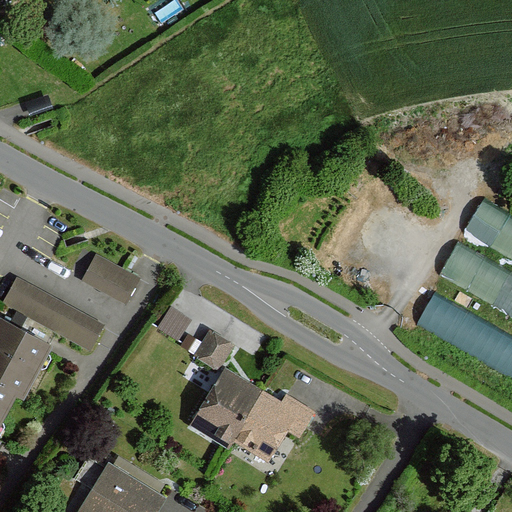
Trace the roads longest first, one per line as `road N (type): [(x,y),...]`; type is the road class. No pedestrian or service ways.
road 1 (motorway): [(0,253),(329,140),(511,52)]
road 2 (unclassified): [(0,152),(432,398)]
road 3 (motorway): [(425,0),(0,161)]
road 4 (residential): [(432,398),(365,511)]
